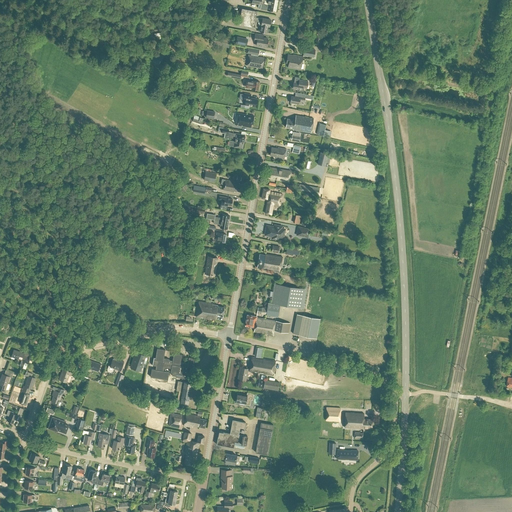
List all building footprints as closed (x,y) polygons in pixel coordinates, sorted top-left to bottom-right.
[(260,9),(263,9),(272,11),(274,0),(252,0),(252,3),(260,4),(260,9)] [(262,18),(255,17),(256,11),(240,8),(237,23),(253,26),(254,21),(259,22),(259,24),(261,25),(259,31),(266,33),(268,26),(269,27),(271,19),(263,18),(262,18)] [(317,42),(319,30),(313,29),(311,40),(317,42)] [(266,47),(268,38),(263,37),(263,35),(255,33),(254,41),(256,41),(256,45),(266,47)] [(235,44),(239,45),(246,46),(248,38),(237,36),(235,44)] [(314,57),(315,49),(304,47),(303,55),(314,57)] [(293,55),(288,54),(286,63),(288,63),(288,67),(300,70),(303,56),(293,55)] [(262,68),(264,57),(249,55),(247,66),(262,68)] [(307,88),(308,81),(299,79),(298,83),(294,82),(292,88),(302,90),(302,87),(307,88)] [(253,81),(248,80),(247,88),(252,88),(252,89),(258,90),(260,82),(253,81)] [(255,106),(257,99),(250,98),(251,94),(245,93),(243,100),(245,101),(245,105),(250,105),(255,106)] [(296,97),(291,96),(290,102),(299,104),(300,100),(304,101),(305,98),(302,97),(298,96),(297,96),(296,97)] [(214,119),(215,112),(207,110),(206,117),(214,119)] [(253,123),(254,115),(238,113),(236,125),(251,127),(251,123),(253,123)] [(201,124),(203,118),(194,115),(192,121),(201,124)] [(302,121),(303,116),(296,115),(295,120),(287,118),(286,127),(291,128),(291,129),(293,129),(293,130),(301,131),(302,121)] [(302,121),(301,131),(311,133),(314,118),(303,116),(302,121)] [(234,140),(244,141),(245,135),(231,132),(228,132),(229,129),(222,128),(222,132),(225,133),(224,137),(229,138),(230,138),(235,138),(234,140)] [(295,132),(294,132),(292,131),(291,140),(299,141),(300,135),(295,134),(295,132)] [(286,148),(278,147),(277,148),(271,147),(270,155),(276,156),(275,158),(284,159),(286,148)] [(361,148),(359,153),(369,156),(371,150),(361,148)] [(325,166),(328,154),(320,152),(317,164),(325,166)] [(270,167),(268,178),(288,181),(290,170),(270,167)] [(215,182),(216,173),(205,171),(204,180),(215,182)] [(241,180),(241,177),(237,177),(237,180),(237,182),(225,179),(223,189),(234,192),(234,191),(237,192),(238,191),(243,192),(245,185),(239,184),(240,180),(241,180)] [(183,192),(189,188),(186,184),(180,188),(183,192)] [(318,194),(319,187),(299,184),(298,190),(318,194)] [(282,198),(283,194),(269,191),(270,190),(263,188),(261,198),(268,199),(265,213),(271,214),(273,205),(280,206),(281,201),(280,201),(280,198),(282,198)] [(219,199),(222,200),(220,207),(227,208),(227,204),(231,205),(232,199),(228,198),(228,197),(219,196),(219,199)] [(214,220),(228,222),(229,215),(222,214),(222,218),(214,217),(215,215),(207,213),(206,218),(214,220)] [(227,229),(228,222),(214,220),(213,223),(217,223),(217,224),(220,225),(220,228),(227,229)] [(283,228),(281,226),(276,225),(275,226),(275,227),(270,226),(269,227),(267,234),(268,235),(273,236),(273,237),(274,237),(275,238),(278,239),(279,238),(280,238),(281,237),(281,236),(282,235),(283,231),(282,230),(283,228)] [(308,238),(310,228),(298,226),(296,235),(308,238)] [(167,242),(170,234),(157,229),(154,237),(167,242)] [(215,240),(219,241),(225,242),(226,234),(216,232),(215,240)] [(299,255),(300,247),(287,244),(286,252),(299,255)] [(282,256),(265,253),(265,255),(260,254),(257,268),(279,272),(282,256)] [(214,275),(217,258),(208,256),(205,273),(214,275)] [(183,266),(184,262),(181,262),(181,263),(177,262),(175,268),(179,269),(179,271),(189,273),(190,267),(183,266)] [(280,305),(302,309),(305,288),(275,283),(271,303),(268,302),(267,308),(262,307),(261,308),(258,307),(257,313),(261,313),(260,314),(278,317),(280,305)] [(222,316),(224,307),(217,306),(218,305),(213,304),(213,303),(199,301),(196,317),(215,320),(216,315),(222,316)] [(274,330),(275,321),(256,318),(257,316),(247,314),(246,321),(244,322),(244,324),(245,325),(245,326),(255,327),(254,332),(273,335),(274,330)] [(316,338),(320,318),(297,314),(293,334),(316,338)] [(290,323),(275,321),(274,330),(288,333),(290,323)] [(170,358),(164,357),(166,349),(165,349),(157,347),(156,357),(154,357),(152,365),(156,366),(156,369),(152,368),(150,376),(168,379),(169,371),(164,370),(164,367),(171,368),(171,372),(173,372),(172,375),(176,376),(179,377),(186,378),(186,377),(187,367),(195,368),(197,358),(189,357),(188,363),(180,362),(182,354),(174,352),(173,360),(170,359),(170,358)] [(20,365),(23,366),(27,354),(14,349),(11,356),(22,360),(20,365)] [(145,355),(147,352),(140,349),(139,352),(135,351),(130,367),(141,371),(146,355),(145,355)] [(27,354),(23,366),(23,368),(25,369),(28,362),(42,367),(43,363),(40,361),(41,359),(35,357),(36,355),(31,354),(30,355),(27,354)] [(273,375),(275,360),(251,356),(249,368),(240,367),(238,378),(246,380),(248,371),(273,375)] [(119,361),(116,360),(116,359),(114,358),(113,358),(110,366),(109,365),(108,368),(108,369),(112,371),(113,370),(114,368),(121,371),(124,361),(120,360),(119,361)] [(98,371),(101,364),(90,360),(87,367),(98,371)] [(63,367),(59,379),(67,382),(67,381),(69,375),(71,375),(74,367),(69,365),(68,369),(65,367),(63,367)] [(23,388),(29,391),(30,388),(32,388),(35,378),(32,376),(33,373),(26,371),(25,375),(28,376),(25,386),(24,386),(23,388)] [(0,389),(4,391),(9,376),(2,374),(0,380),(0,389)] [(263,387),(278,390),(279,382),(265,380),(263,387)] [(188,405),(192,383),(178,381),(176,390),(179,391),(177,403),(178,403),(181,404),(181,406),(186,407),(186,405),(188,405)] [(56,387),(55,390),(52,401),(54,402),(54,404),(60,405),(61,401),(59,400),(62,392),(63,393),(64,390),(56,387)] [(28,393),(29,391),(23,388),(22,392),(23,392),(19,403),(26,405),(30,394),(28,393)] [(252,399),(254,393),(248,392),(247,394),(238,392),(236,402),(240,403),(250,405),(251,399),(252,399)] [(15,420),(16,420),(18,414),(21,415),(24,409),(20,407),(17,415),(13,413),(14,412),(8,410),(6,414),(9,415),(7,421),(13,423),(15,420)] [(340,421),(341,408),(326,407),(326,420),(340,421)] [(372,428),(372,419),(364,418),(364,413),(345,412),(344,427),(363,428),(363,427),(372,428)] [(179,427),(181,415),(171,413),(169,425),(179,427)] [(205,427),(206,419),(200,418),(200,416),(186,413),(184,424),(185,425),(193,427),(193,425),(205,427)] [(65,433),(67,428),(68,425),(65,424),(65,422),(52,417),(48,428),(57,431),(57,430),(65,433)] [(75,427),(83,429),(85,420),(78,418),(75,427)] [(244,431),(246,421),(232,419),(230,433),(219,431),(217,444),(233,447),(234,444),(236,445),(236,446),(244,448),(245,443),(246,444),(247,435),(243,434),(243,433),(239,432),(239,431),(244,431)] [(260,428),(255,452),(268,454),(273,424),(261,422),(260,428)] [(133,435),(134,427),(134,424),(128,423),(126,434),(133,435)] [(93,439),(95,432),(89,431),(88,435),(85,434),(83,442),(90,444),(91,439),(93,439)] [(108,442),(110,435),(99,432),(97,441),(99,441),(98,445),(104,447),(105,441),(108,442)] [(195,442),(190,441),(191,434),(184,433),(183,441),(187,441),(185,451),(185,453),(186,453),(186,457),(185,457),(184,461),(185,461),(184,463),(193,465),(195,458),(196,458),(199,443),(203,443),(204,437),(197,435),(195,442)] [(134,453),(135,445),(133,445),(134,436),(126,435),(124,444),(128,444),(126,452),(134,453)] [(123,445),(124,438),(118,437),(117,441),(114,440),(112,448),(118,450),(120,445),(123,445)] [(154,457),(155,448),(153,447),(154,444),(154,440),(146,438),(145,446),(148,446),(148,450),(147,456),(154,457)] [(351,450),(344,450),(344,449),(337,449),(337,459),(345,459),(345,457),(349,457),(349,459),(357,460),(358,450),(351,450)] [(37,463),(38,460),(40,456),(31,453),(29,460),(37,463)] [(236,455),(226,453),(225,459),(225,462),(235,464),(236,460),(239,460),(240,456),(236,455)] [(62,472),(61,475),(59,475),(58,484),(62,484),(62,478),(63,478),(65,477),(66,473),(69,474),(71,466),(65,464),(63,469),(62,468),(61,472),(62,472)] [(35,471),(35,468),(26,467),(25,475),(33,475),(34,471),(35,471)] [(80,468),(78,467),(78,468),(77,468),(74,479),(83,481),(84,475),(83,475),(84,470),(80,468)] [(96,484),(98,478),(95,477),(97,471),(90,469),(88,478),(92,479),(91,482),(96,484)] [(232,481),(233,476),(230,476),(230,470),(222,470),(221,479),(222,479),(222,488),(231,489),(232,481)] [(98,478),(96,484),(96,485),(102,486),(102,485),(104,480),(108,481),(110,474),(103,472),(101,478),(98,477),(98,478)] [(123,484),(125,477),(116,475),(115,482),(114,486),(122,488),(123,484)] [(144,488),(145,481),(141,480),(142,478),(137,477),(136,481),(133,482),(131,482),(130,485),(132,485),(130,491),(134,492),(135,489),(138,490),(143,491),(144,488)] [(33,485),(34,481),(25,481),(24,488),(32,489),(32,485),(33,485)] [(158,491),(160,484),(151,482),(150,489),(150,491),(146,491),(144,499),(150,500),(151,493),(154,493),(155,490),(158,491)] [(166,495),(176,497),(177,491),(174,490),(174,487),(168,486),(167,490),(170,490),(170,493),(167,493),(166,495)] [(34,499),(35,495),(24,494),(23,501),(31,502),(31,499),(34,499)] [(175,504),(176,497),(166,495),(166,498),(169,499),(168,502),(165,501),(164,505),(171,506),(171,503),(175,504)] [(232,508),(232,502),(225,501),(224,506),(217,506),(217,511),(228,511),(228,507),(232,508)]
